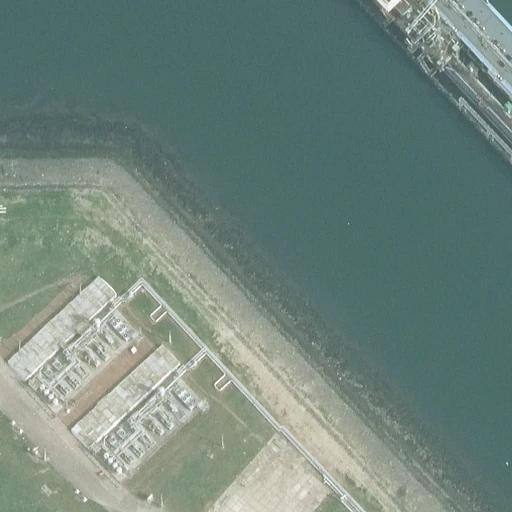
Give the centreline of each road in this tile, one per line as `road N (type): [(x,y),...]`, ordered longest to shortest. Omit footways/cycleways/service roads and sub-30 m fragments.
road 1 (unknown): [(120,476),(92,478),(2,373)]
road 2 (unknown): [(2,373),(115,281)]
